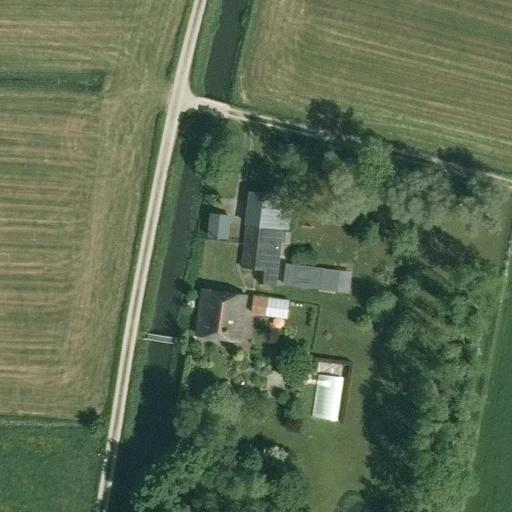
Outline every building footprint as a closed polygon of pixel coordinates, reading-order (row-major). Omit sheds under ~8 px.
[(245,225),(282,230),(288,230),(292,196),(250,191),(245,225)] [(211,213),(207,236),(229,241),(232,217),(211,213)] [(282,230),(245,225),(241,267),(277,271),(282,230)] [(306,279),(309,261),(281,257),(279,276),(306,279)] [(196,335),(239,341),(247,295),(203,289),(196,335)] [(248,291),(246,310),(285,313),(287,295),(248,291)] [(257,412),(262,397),(249,393),(244,407),(257,412)]
